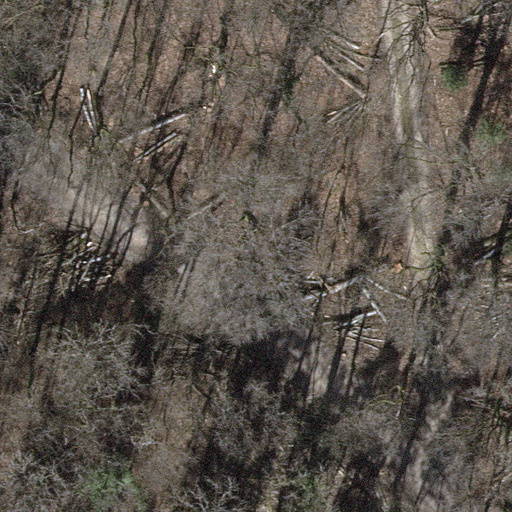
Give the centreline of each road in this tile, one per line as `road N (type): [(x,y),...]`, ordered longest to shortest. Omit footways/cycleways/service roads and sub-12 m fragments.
road 1 (track): [(463,511),(434,475),(0,147)]
road 2 (track): [(384,0),(434,475)]
